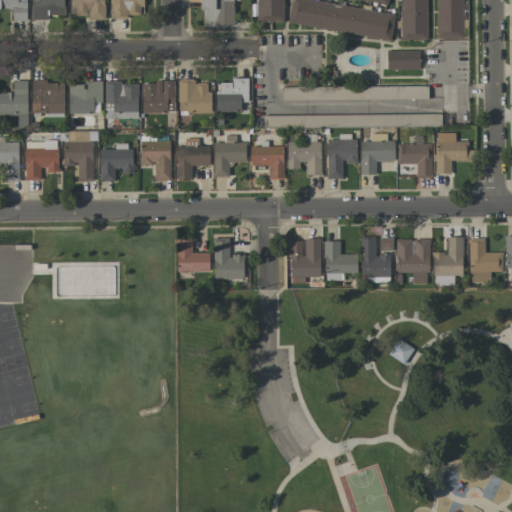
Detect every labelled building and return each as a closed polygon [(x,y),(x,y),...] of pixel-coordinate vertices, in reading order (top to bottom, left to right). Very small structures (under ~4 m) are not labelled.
[(26,0),(0,0),(0,9),(12,9),(12,21),(26,22),(26,0)] [(63,0),(30,0),(31,20),(47,20),(47,15),(64,15),(63,0)] [(70,0),(71,15),(87,15),(87,20),(104,20),(103,0),(70,0)] [(143,0),(110,0),(111,17),(140,16),(139,7),(143,7),(143,0)] [(232,0),(201,0),(202,25),(233,24),(232,0)] [(283,22),(282,0),(256,0),(257,22),(283,22)] [(291,0),(288,24),(390,41),(395,14),(312,0),(291,0)] [(400,0),(401,40),(427,40),(426,0),(400,0)] [(419,50),(386,51),(387,71),(419,70),(419,50)] [(215,82),(216,112),(240,112),(240,103),(248,103),(247,78),(231,78),(231,82),(215,82)] [(210,91),(206,91),(206,83),(194,83),(194,79),(177,79),(178,113),(211,112),(210,91)] [(26,80),(12,81),(13,92),(0,92),(0,115),(27,115),(26,80)] [(68,113),(101,113),(101,81),(85,81),(85,84),(68,84),(68,113)] [(63,82),(31,82),(32,113),(63,112),(63,82)] [(137,83),(104,82),(104,118),(137,119),(137,83)] [(141,82),(142,113),(175,113),(174,82),(141,82)] [(281,100),(427,99),(427,86),(281,88),(281,100)] [(263,116),(263,128),(441,127),(440,114),(263,116)] [(96,132),(63,131),(63,166),(76,166),(76,181),(92,182),(92,140),(96,140),(96,132)] [(435,173),(450,174),(450,159),(472,160),(473,150),(467,150),(467,142),(454,141),(455,133),(436,133),(435,173)] [(303,175),(320,175),(318,134),(305,135),(305,141),(286,142),(287,169),(302,169),(303,175)] [(213,177),(228,177),(228,163),(246,162),(246,142),(235,143),(235,136),(225,136),(225,143),(212,143),(213,177)] [(327,179),(342,179),(342,163),(356,163),(356,136),(338,136),(339,139),(326,140),(327,179)] [(175,179),(191,179),(191,166),(209,166),(209,145),(198,145),(198,138),(184,138),(184,146),(175,146),(175,179)] [(24,142),(25,180),(40,180),(40,171),(57,171),(57,141),(24,142)] [(139,164),(155,164),(155,181),(170,180),(169,141),(139,142),(139,164)] [(360,175),(375,174),(375,162),(394,162),(394,141),(359,141),(360,175)] [(17,142),(1,143),(1,142),(0,142),(0,165),(4,166),(5,182),(18,181),(17,142)] [(431,177),(430,143),(396,144),(397,164),(415,164),(416,177),(431,177)] [(99,181),(114,181),(114,171),(130,171),(131,144),(114,144),(114,150),(99,149),(99,181)] [(283,146),(250,147),(250,166),(268,166),(268,179),(283,179),(283,146)] [(390,277),(389,255),(375,255),(375,236),(359,237),(360,277),(390,277)] [(461,237),(446,237),(446,252),(432,253),(432,286),(453,286),(453,276),(462,276),(461,237)] [(213,279),(243,279),(243,255),(229,255),(228,238),(213,238),(213,279)] [(289,241),(290,283),(304,283),(304,277),(320,277),(319,238),(303,239),(303,241),(289,241)] [(380,251),(392,251),(392,238),(379,238),(380,251)] [(469,283),(490,282),(490,271),(502,271),(502,252),(484,253),(484,238),(468,238),(469,283)] [(429,240),(395,239),(394,272),(412,273),(411,284),(428,284),(429,240)] [(176,273),(209,272),(208,252),(191,253),(191,240),(175,240),(176,273)] [(339,241),(323,242),(324,281),(342,280),(342,273),(357,273),(356,254),(339,255),(339,241)] [(387,354),(402,365),(413,350),(398,338),(387,354)]
